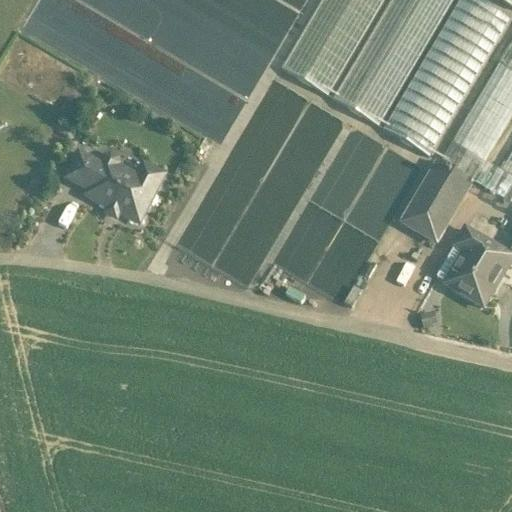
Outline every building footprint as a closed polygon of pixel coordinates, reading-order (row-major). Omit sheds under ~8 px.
[(386,0),(323,0),(282,71),(328,99),(386,0)] [(393,0),(333,102),(379,129),(455,0),(393,0)] [(472,0),(461,0),(384,132),(430,159),(511,22),(472,0)] [(511,0),(493,0),(511,10),(511,0)] [(511,42),(439,165),(472,185),(511,116),(511,42)] [(511,152),(498,176),(511,184),(511,152)] [(102,169),(80,158),(67,182),(89,194),(102,169)] [(137,181),(117,170),(118,168),(117,164),(110,160),(107,161),(105,164),(102,169),(89,194),(87,199),(140,227),(148,211),(150,211),(156,199),(155,198),(165,179),(144,168),(137,181)] [(439,165),(403,226),(436,245),(472,185),(439,165)] [(511,264),(511,260),(466,233),(437,281),(445,286),(444,287),(484,311),(511,264)]
